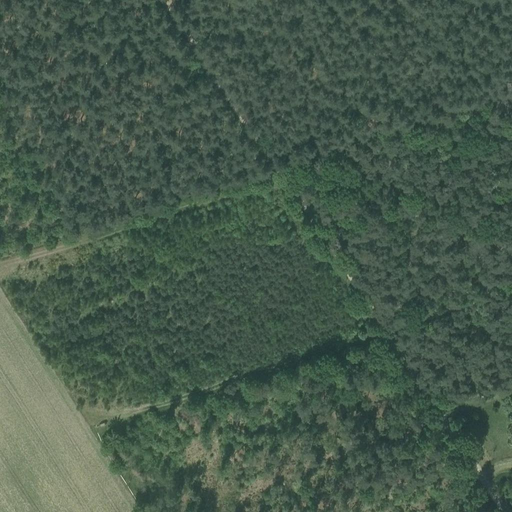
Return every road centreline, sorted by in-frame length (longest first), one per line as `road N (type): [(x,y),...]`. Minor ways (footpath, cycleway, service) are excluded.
road 1 (track): [(385,326),(166,0)]
road 2 (track): [(506,511),(385,326)]
